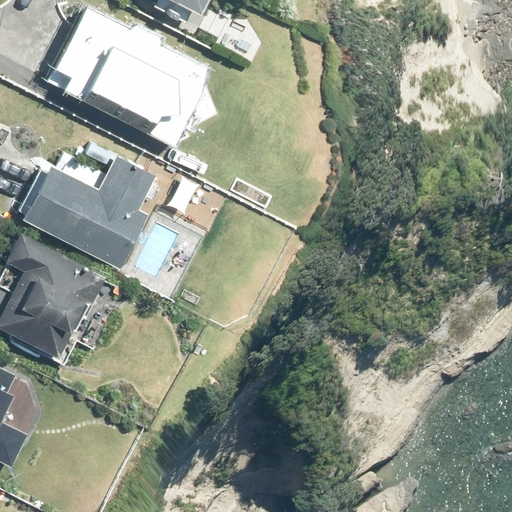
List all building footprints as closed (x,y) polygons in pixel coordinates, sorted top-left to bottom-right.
[(61,83),(72,89),(170,140),(198,83),(204,60),(89,0),(77,0),(49,55),(53,57),(44,75),(61,83)] [(194,0),(155,0),(182,14),(191,0),(194,2),(194,0)] [(66,101),(72,89),(61,83),(54,95),(66,101)] [(17,208),(116,261),(144,206),(134,201),(152,167),(111,146),(93,181),(45,154),(17,208)] [(16,225),(1,254),(4,256),(0,264),(0,322),(53,350),(76,306),(80,308),(101,269),(16,225)] [(0,455),(8,460),(25,428),(0,414),(0,406),(10,387),(4,384),(12,368),(0,362),(0,455)]
